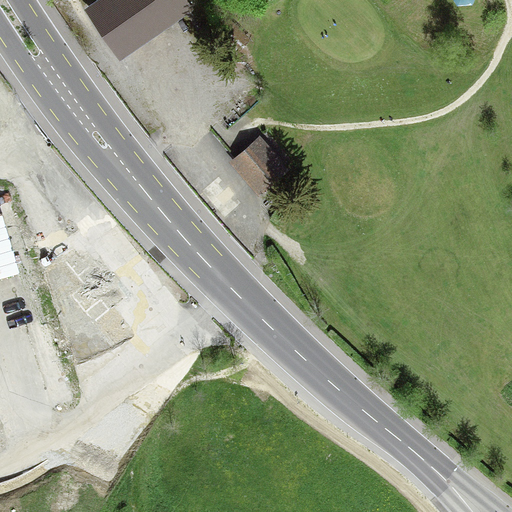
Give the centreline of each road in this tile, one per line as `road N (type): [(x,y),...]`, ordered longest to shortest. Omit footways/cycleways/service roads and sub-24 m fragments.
road 1 (primary): [(480,511),(239,298),(106,147),(5,0)]
road 2 (track): [(511,31),(470,94),(437,114),(338,128),(165,124),(106,147)]
